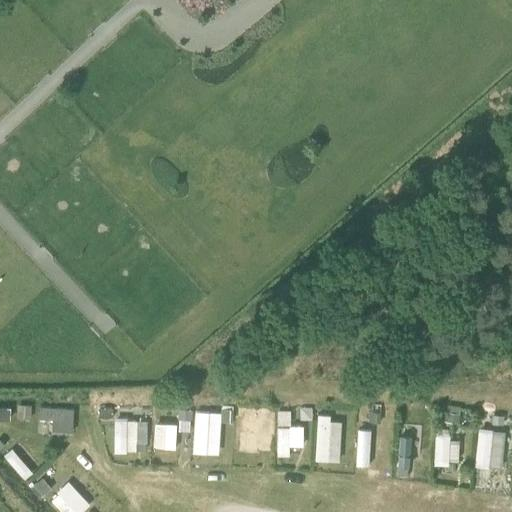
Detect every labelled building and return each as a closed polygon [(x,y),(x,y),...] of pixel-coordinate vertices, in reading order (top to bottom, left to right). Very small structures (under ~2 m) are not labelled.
[(0,416),(10,417),(10,406),(0,405),(0,416)] [(52,418),(52,431),(73,432),(74,406),(39,405),(39,418),(52,418)] [(369,412),(369,423),(379,423),(380,405),(372,405),(372,412),(369,412)] [(278,409),(277,454),(290,454),(290,445),(303,445),(304,423),(291,423),(291,410),(278,409)] [(220,452),(221,410),(194,410),(193,451),(220,452)] [(259,452),(257,411),(239,411),(241,452),(259,452)] [(315,459),(340,460),(341,417),(316,416),(315,459)] [(113,417),(113,451),(142,451),(142,429),(136,429),(137,418),(113,417)] [(154,422),(153,446),(175,447),(176,422),(154,422)] [(357,428),(355,463),(368,464),(370,428),(357,428)] [(503,466),(504,429),(476,428),(475,465),(503,466)] [(434,462),(458,462),(458,439),(449,438),(449,431),(434,430),(434,462)] [(5,455),(24,478),(32,471),(13,448),(5,455)] [(69,481),(50,498),(62,511),(79,511),(89,503),(69,481)]
